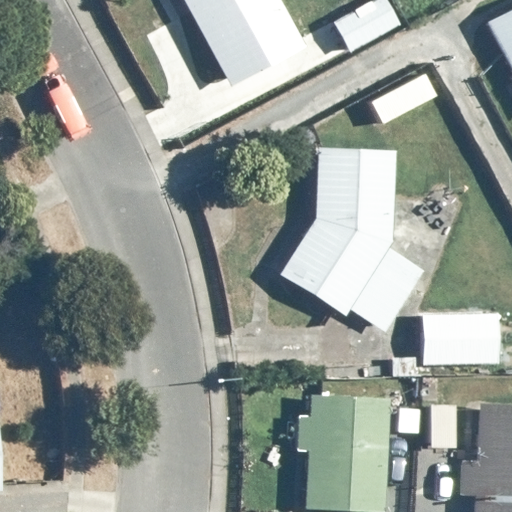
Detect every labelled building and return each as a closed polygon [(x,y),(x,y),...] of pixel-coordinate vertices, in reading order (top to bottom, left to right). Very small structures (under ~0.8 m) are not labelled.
[(296,48),(269,0),(173,0),(222,89),(296,48)] [(396,27),(381,0),(375,0),(323,28),(339,57),(396,27)] [(511,2),(477,20),(511,86),(511,2)] [(305,224),(271,279),(335,318),(340,310),(377,332),(414,272),(380,251),(385,155),(309,150),(305,224)] [(487,367),(489,314),(413,311),(411,364),(487,367)] [(0,370),(0,441),(8,443),(24,376),(0,370)] [(296,511),(327,511),(375,511),(379,430),(414,431),(416,377),(301,372),(300,414),(290,413),(288,453),(298,453),(296,511)] [(511,511),(511,404),(469,403),(464,511),(511,511)]
